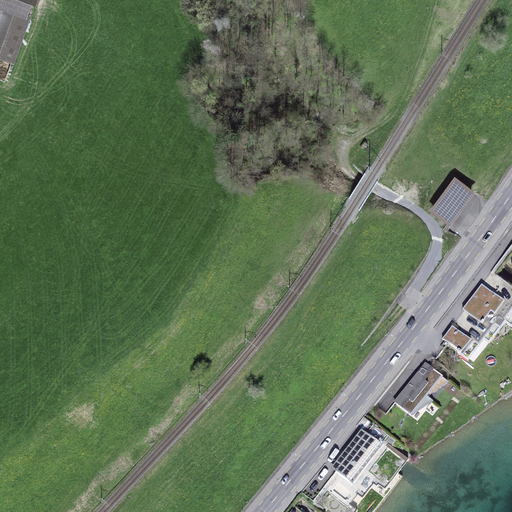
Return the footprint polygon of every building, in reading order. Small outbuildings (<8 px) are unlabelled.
[(0,0),(0,74),(13,79),(40,0),(0,0)] [(450,223),(473,192),(456,180),(433,210),(450,223)] [(511,293),(494,280),(477,301),(504,322),(511,328),(511,326),(511,293)] [(489,342),(504,322),(477,301),(461,321),(485,339),(489,342)] [(467,360),(485,339),(461,321),(444,342),(467,360)] [(442,379),(425,366),(410,385),(427,398),(442,379)] [(427,398),(410,385),(396,403),(412,416),(427,398)] [(381,448),(362,434),(334,470),(352,485),(381,448)]
